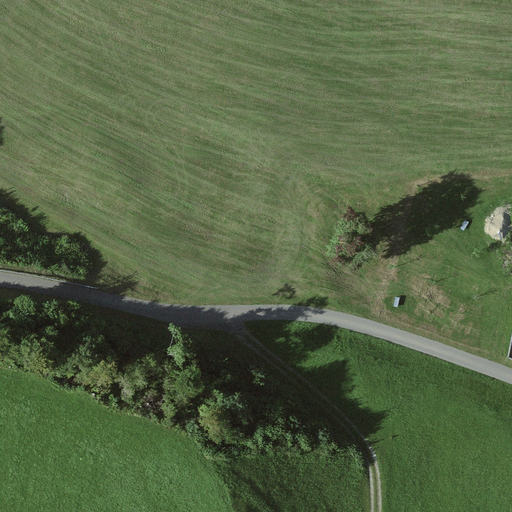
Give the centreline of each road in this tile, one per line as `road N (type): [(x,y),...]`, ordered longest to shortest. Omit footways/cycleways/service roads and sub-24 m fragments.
road 1 (residential): [(0,277),(134,305),(274,308),(347,321),(511,377)]
road 2 (track): [(212,310),(344,426),(380,511)]
